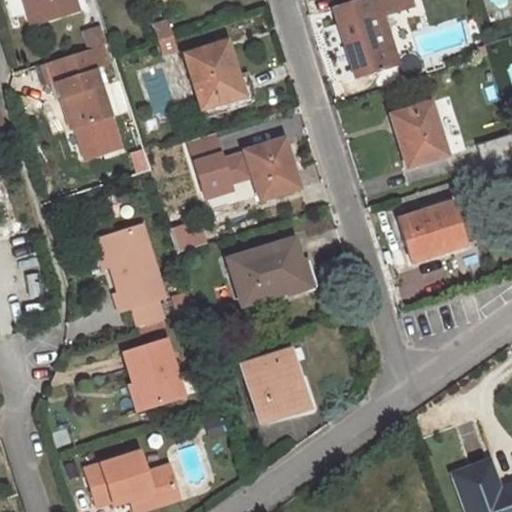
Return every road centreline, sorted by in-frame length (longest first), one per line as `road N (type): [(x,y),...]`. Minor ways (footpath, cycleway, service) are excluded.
road 1 (residential): [(401,394),(277,0)]
road 2 (residential): [(238,511),(401,394)]
road 3 (residential): [(6,359),(39,511)]
road 4 (residential): [(401,394),(511,317)]
